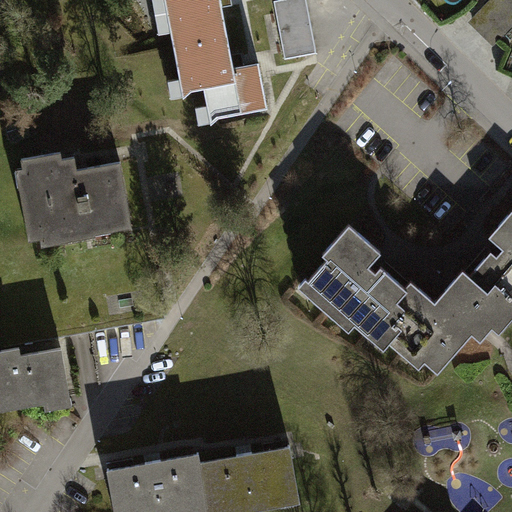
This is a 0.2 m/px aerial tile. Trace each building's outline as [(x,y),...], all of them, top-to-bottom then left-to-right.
[(166,0),(186,99),(194,91),(207,89),(214,125),(221,116),(270,107),(262,62),(239,67),(225,0),(166,0)] [(306,0),(276,0),(274,0),(285,59),(316,53),(306,0)] [(511,0),(491,0),(469,22),(493,46),(511,27),(511,0)] [(62,153),(23,160),(25,170),(18,171),(31,241),(42,239),(44,247),(134,231),(121,164),(78,172),(76,159),(64,162),(62,153)] [(311,280),(303,289),(352,332),(359,324),(389,351),(394,346),(423,370),(429,363),(443,375),(477,336),(486,344),(492,336),(496,332),(503,338),(511,327),(511,221),(497,238),(511,251),(502,261),(496,255),(476,277),(469,271),(441,304),(416,283),(411,289),(386,267),(381,274),(375,268),(387,254),(354,226),(328,256),(334,261),(315,283),(311,280)] [(0,413),(86,404),(80,349),(35,354),(35,349),(0,353),(0,413)] [(207,454),(104,470),(110,511),(196,511),(203,511),(266,511),(299,507),(290,452),(209,465),(207,454)]
